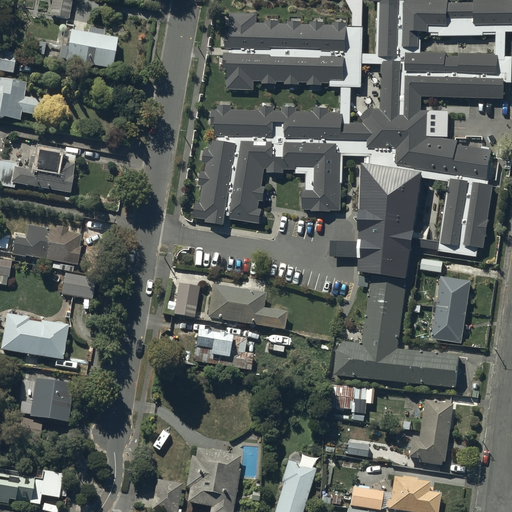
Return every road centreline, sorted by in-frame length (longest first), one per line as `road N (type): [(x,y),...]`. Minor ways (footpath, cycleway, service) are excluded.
road 1 (residential): [(187,0),(112,426),(115,478),(99,511)]
road 2 (residential): [(511,370),(492,507)]
